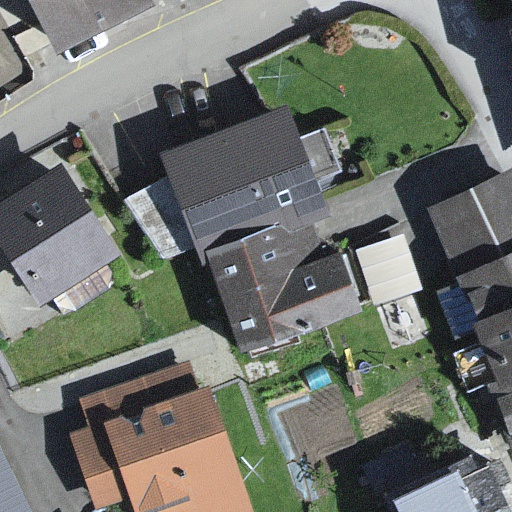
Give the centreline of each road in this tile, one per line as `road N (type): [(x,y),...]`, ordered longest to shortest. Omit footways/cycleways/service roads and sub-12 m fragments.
road 1 (residential): [(0,155),(330,0)]
road 2 (residential): [(415,0),(511,148)]
